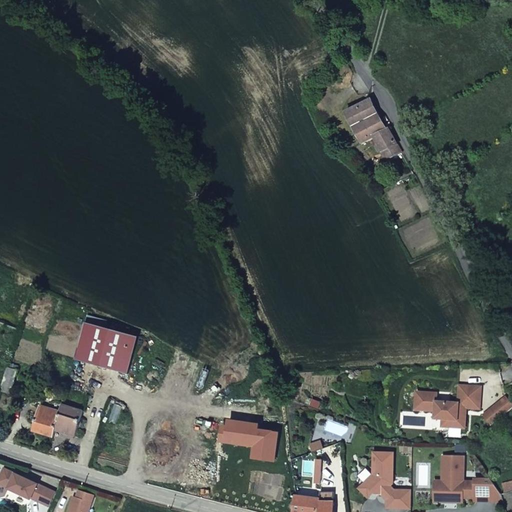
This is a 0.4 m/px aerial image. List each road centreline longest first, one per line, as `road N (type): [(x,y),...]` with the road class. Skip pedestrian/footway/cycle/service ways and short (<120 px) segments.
road 1 (unclassified): [(511,339),(350,43),(314,0)]
road 2 (tertiary): [(0,446),(223,511)]
